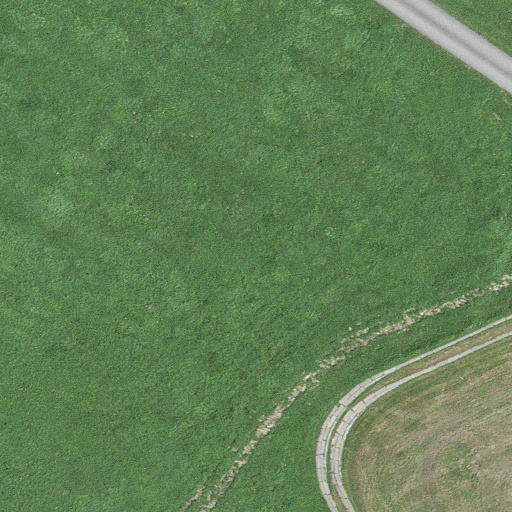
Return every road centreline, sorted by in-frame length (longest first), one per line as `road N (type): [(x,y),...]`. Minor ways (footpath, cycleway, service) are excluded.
road 1 (track): [(511,324),(350,404),(329,450),(343,511)]
road 2 (track): [(511,75),(404,0)]
